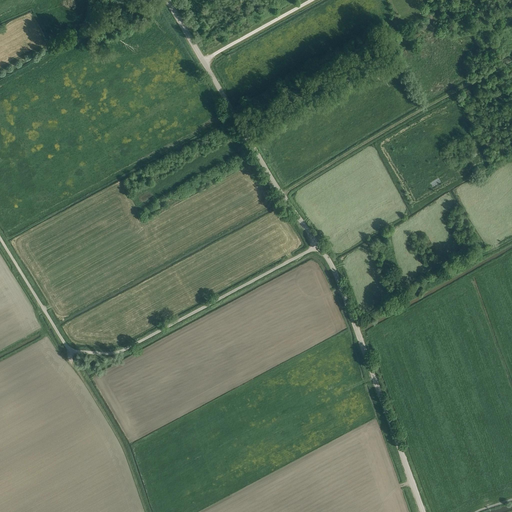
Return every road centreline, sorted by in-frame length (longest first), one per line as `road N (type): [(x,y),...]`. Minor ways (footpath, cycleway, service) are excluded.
road 1 (unclassified): [(318,241),(106,353),(67,346),(0,237)]
road 2 (unclassified): [(422,511),(318,241)]
road 3 (unclassified): [(318,241),(167,0)]
road 4 (track): [(280,190),(511,59)]
road 5 (unknown): [(312,0),(202,60)]
